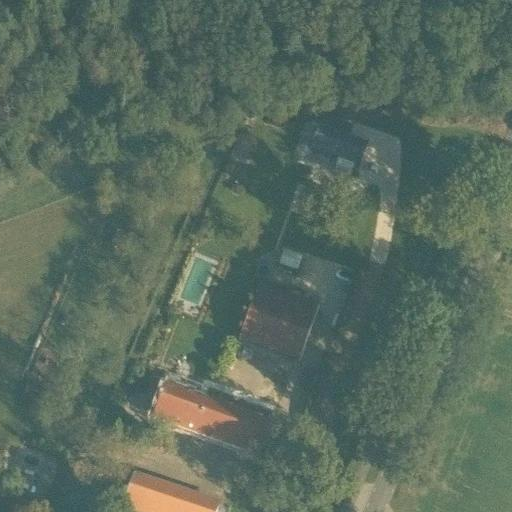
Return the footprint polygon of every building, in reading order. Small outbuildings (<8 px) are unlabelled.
[(318,129),(310,151),(337,162),(354,168),(355,168),(358,169),(366,147),(338,137),(318,129)] [(286,250),(281,265),(300,271),(304,257),(286,250)] [(299,363),(319,307),(288,297),(261,287),(257,286),(240,342),(299,363)] [(257,460),(275,410),(204,384),(199,399),(154,383),(148,399),(160,404),(153,423),(257,460)] [(0,456),(0,465),(14,471),(9,484),(30,492),(43,457),(5,443),(0,456)] [(216,511),(218,507),(114,469),(99,511),(216,511)]
